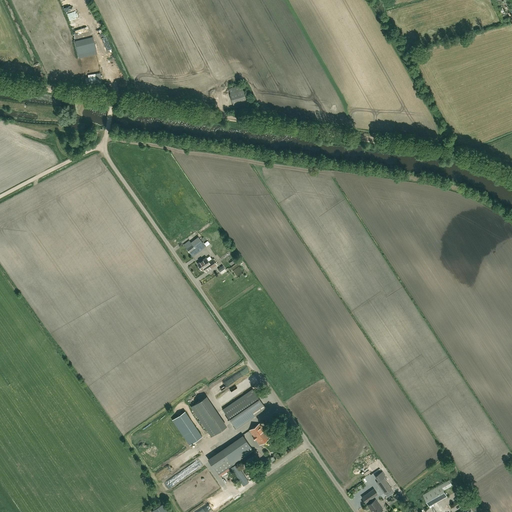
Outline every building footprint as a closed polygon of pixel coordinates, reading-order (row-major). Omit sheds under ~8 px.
[(95,42),(76,46),(79,58),(97,54),(95,42)] [(85,77),(86,84),(90,83),(102,81),(101,72),(88,74),(89,76),(85,77)] [(246,101),(242,90),(230,94),(234,105),(246,101)] [(189,240),(184,244),(193,256),(206,246),(199,238),(192,243),(189,240)] [(213,258),(209,261),(206,257),(198,263),(199,265),(199,266),(200,268),(202,268),(202,269),(204,268),(207,271),(217,264),(213,258)] [(218,268),(222,272),(227,268),(223,264),(218,268)] [(239,264),(232,268),(239,277),(245,273),(239,264)] [(235,375),(238,380),(252,373),(249,368),(235,375)] [(265,408),(253,389),(223,409),(236,428),(265,408)] [(203,398),(192,406),(212,436),(223,428),(203,398)] [(192,443),(202,436),(185,411),(175,418),(192,443)] [(259,423),(255,427),(250,430),(260,444),(269,438),(259,423)] [(253,450),(246,439),(211,463),(218,474),(253,450)] [(250,464),(259,459),(256,455),(247,459),(250,464)] [(249,482),(236,463),(230,467),(243,486),(249,482)] [(391,489),(379,471),(372,476),(385,494),(391,489)] [(444,490),(453,485),(450,480),(423,495),(429,506),(447,496),(444,490)] [(373,489),(362,497),(366,502),(368,501),(369,503),(367,505),(370,509),(371,508),(373,511),(379,511),(382,510),(375,500),(373,501),(371,498),(377,494),(373,489)] [(473,511),(479,509),(475,502),(473,499),(471,500),(473,503),(469,505),(473,511)]
